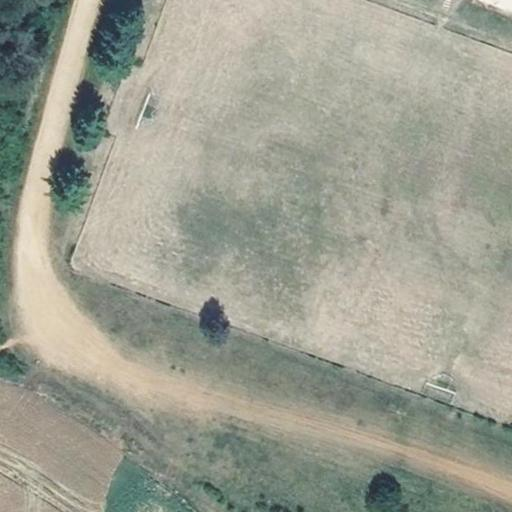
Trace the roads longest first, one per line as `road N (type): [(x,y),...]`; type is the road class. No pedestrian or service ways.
road 1 (track): [(101,0),(42,201),(50,337),(171,382)]
road 2 (track): [(511,499),(474,478),(171,382)]
